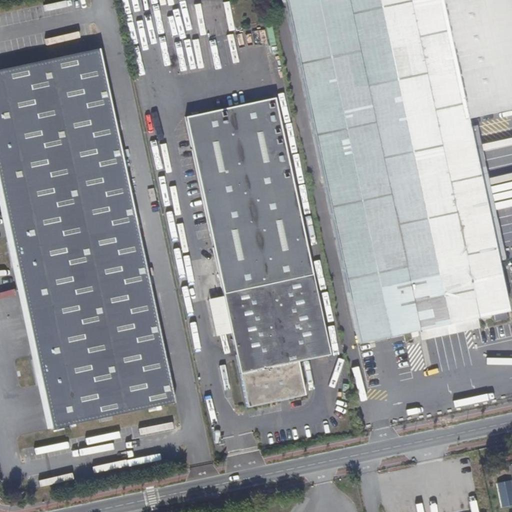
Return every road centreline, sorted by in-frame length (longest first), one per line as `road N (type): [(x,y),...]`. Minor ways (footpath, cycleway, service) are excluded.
road 1 (unclassified): [(101,511),(511,422)]
road 2 (unknown): [(236,431),(163,96)]
road 3 (unknown): [(236,431),(320,410),(314,367)]
